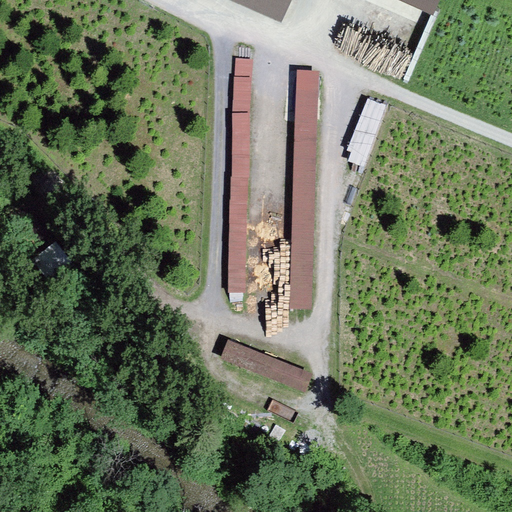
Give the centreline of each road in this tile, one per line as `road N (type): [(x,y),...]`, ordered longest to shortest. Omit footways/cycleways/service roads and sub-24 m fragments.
road 1 (track): [(187,8),(212,28),(220,49),(213,298),(227,318),(298,346),(315,341),(327,308),(335,67)]
road 2 (track): [(172,0),(511,137)]
road 3 (track): [(315,341),(368,511)]
